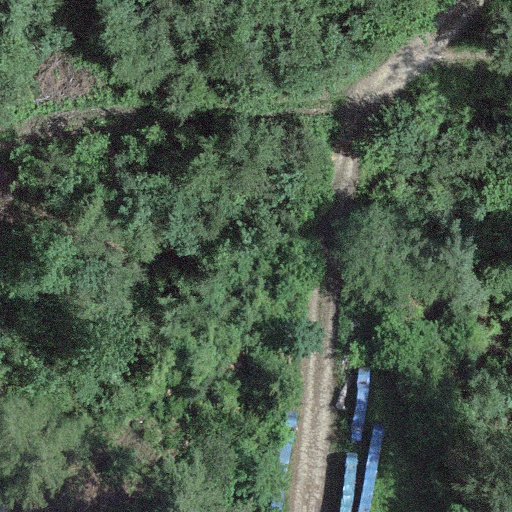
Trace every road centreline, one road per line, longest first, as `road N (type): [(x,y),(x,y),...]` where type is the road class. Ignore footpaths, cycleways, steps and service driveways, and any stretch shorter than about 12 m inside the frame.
road 1 (track): [(511,62),(0,127)]
road 2 (track): [(330,263),(342,167),(386,72),(467,0)]
road 3 (unclassified): [(304,511),(330,263)]
